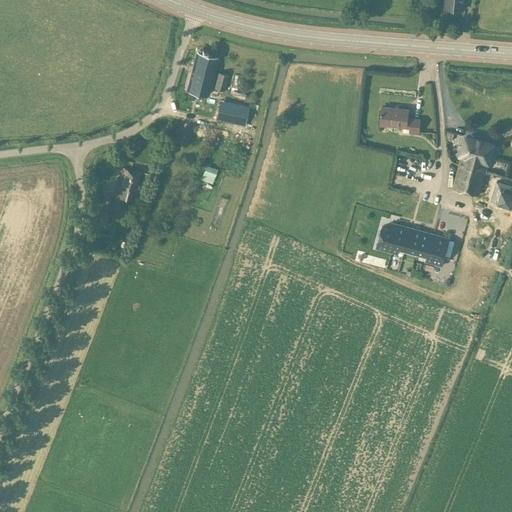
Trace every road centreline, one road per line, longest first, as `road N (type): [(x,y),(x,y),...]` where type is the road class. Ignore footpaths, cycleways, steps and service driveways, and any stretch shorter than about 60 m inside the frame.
road 1 (tertiary): [(196,10),(295,34),(511,53)]
road 2 (unclassified): [(0,436),(74,248),(82,201),(74,145)]
road 3 (unclassified): [(74,145),(111,138),(151,117),(196,10)]
road 4 (unknown): [(431,57),(441,196)]
